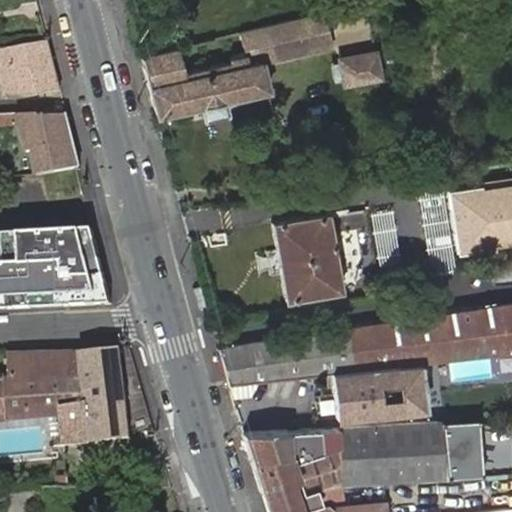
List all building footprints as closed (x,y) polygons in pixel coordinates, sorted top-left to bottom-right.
[(138,54),(154,116),(200,105),(221,100),(267,89),(260,62),(328,46),(322,14),(234,33),(240,56),(225,60),(226,64),(182,74),(176,46),(138,54)] [(343,85),(378,79),(370,37),(344,42),(346,57),(336,60),(337,65),(340,79),(333,81),(335,92),(343,90),(343,85)] [(58,88),(47,39),(0,49),(0,83),(2,94),(32,95),(58,88)] [(340,79),(337,65),(330,66),(333,81),(340,79)] [(221,100),(200,105),(203,118),(224,113),(221,100)] [(35,176),(77,166),(65,116),(39,117),(38,113),(0,114),(0,126),(15,126),(22,154),(29,153),(35,176)] [(511,175),(444,185),(455,257),(511,248),(511,175)] [(284,302),(338,294),(327,215),(271,225),(284,302)] [(0,309),(110,303),(91,228),(0,232),(0,309)] [(511,306),(497,309),(503,353),(511,352),(511,306)] [(216,348),(225,383),(329,372),(415,363),(503,353),(497,309),(497,308),(216,348)] [(128,437),(119,346),(76,351),(79,374),(55,377),(59,413),(62,443),(128,437)] [(79,374),(76,351),(4,353),(6,378),(0,378),(0,423),(3,424),(3,421),(43,415),(59,413),(55,377),(79,374)] [(329,372),(334,418),(419,409),(415,363),(329,372)] [(475,419),(440,421),(444,484),(479,481),(475,419)] [(286,453),(248,458),(265,511),(301,511),(302,511),(300,504),(341,499),(339,483),(438,477),(436,420),(318,427),(319,445),(285,446),(286,453)] [(239,432),(248,458),(286,453),(285,446),(319,445),(318,427),(239,432)] [(480,454),(480,471),(507,471),(507,454),(480,454)]
